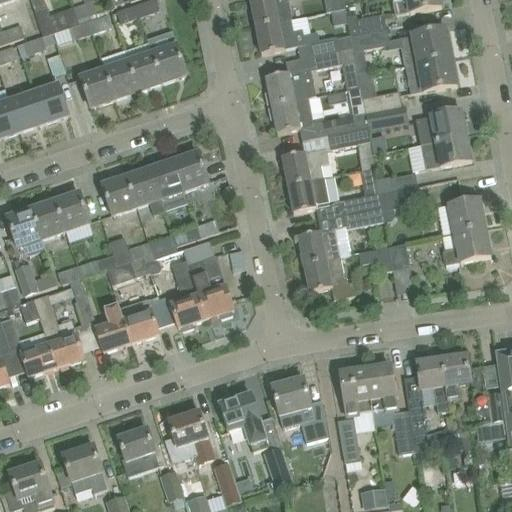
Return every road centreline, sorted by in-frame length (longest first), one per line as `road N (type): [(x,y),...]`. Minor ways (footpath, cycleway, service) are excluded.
road 1 (residential): [(0,438),(281,346)]
road 2 (residential): [(281,346),(232,104)]
road 3 (residential): [(0,180),(232,104)]
road 4 (residential): [(281,346),(511,314)]
road 5 (residential): [(511,169),(479,0)]
